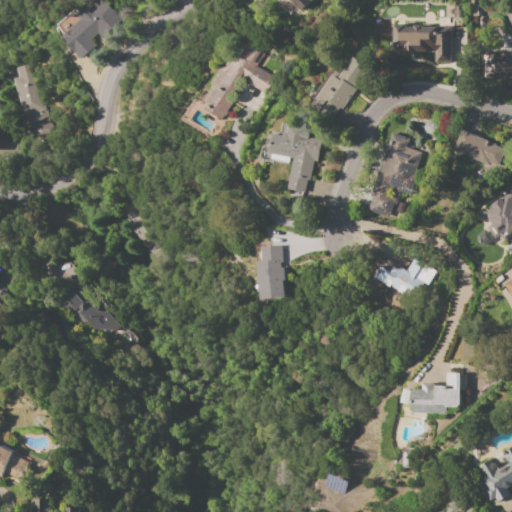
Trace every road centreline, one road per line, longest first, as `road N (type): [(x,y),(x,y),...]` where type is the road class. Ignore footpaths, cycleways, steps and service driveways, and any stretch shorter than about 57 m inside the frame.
road 1 (residential): [(511,113),(399,91),(376,99),(358,113),(343,145),(329,205),(341,241)]
road 2 (tertiary): [(178,0),(109,73),(104,129),(89,156),(66,175),(0,190)]
